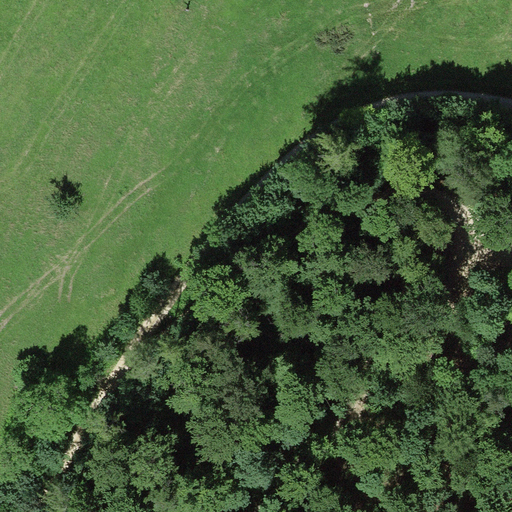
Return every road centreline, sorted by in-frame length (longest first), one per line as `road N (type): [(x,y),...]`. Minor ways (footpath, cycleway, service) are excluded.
road 1 (track): [(35,511),(165,293),(227,208),(308,145),(370,116),(422,98),(511,105)]
road 2 (track): [(484,245),(436,202),(396,198),(353,211),(255,257),(139,360),(121,367)]
road 3 (track): [(484,245),(448,325),(288,476),(261,511)]
